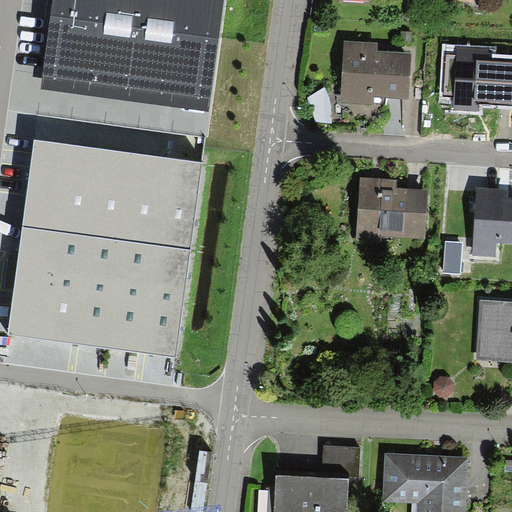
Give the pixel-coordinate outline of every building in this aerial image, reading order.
[(221,0),(55,0),(44,87),(207,109),(221,0)] [(373,47),(342,45),(339,106),(370,108),(370,98),(405,100),(407,57),(373,55),(373,47)] [(488,54),(453,52),(451,112),(473,113),(473,105),(511,106),(511,64),(488,63),(488,54)] [(429,98),(412,95),(405,134),(422,137),(429,98)] [(200,165),(36,143),(11,333),(174,355),(200,165)] [(356,182),(354,245),(377,245),(378,238),(421,239),(422,193),(391,192),(392,183),(356,182)] [(504,193),(470,193),(469,253),(492,254),(492,247),(511,247),(511,203),(504,204),(504,193)] [(511,305),(477,304),(474,361),(511,363),(511,305)] [(356,449),(321,448),(320,479),(356,480),(356,449)] [(461,511),(464,462),(382,458),(380,504),(415,506),(414,511),(461,511)] [(343,511),(345,484),(271,482),(270,511),(343,511)]
